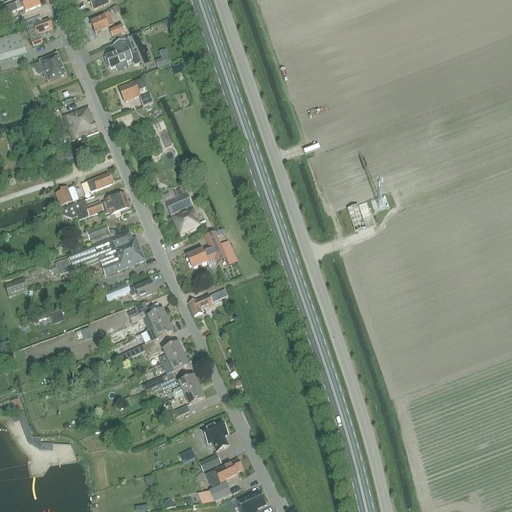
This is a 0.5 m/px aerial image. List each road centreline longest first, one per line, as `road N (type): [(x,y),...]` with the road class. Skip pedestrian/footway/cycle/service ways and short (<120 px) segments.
road 1 (residential): [(279,511),(54,0)]
road 2 (primary): [(366,511),(338,406),(198,0)]
road 3 (unclassified): [(387,511),(356,393),(220,0)]
